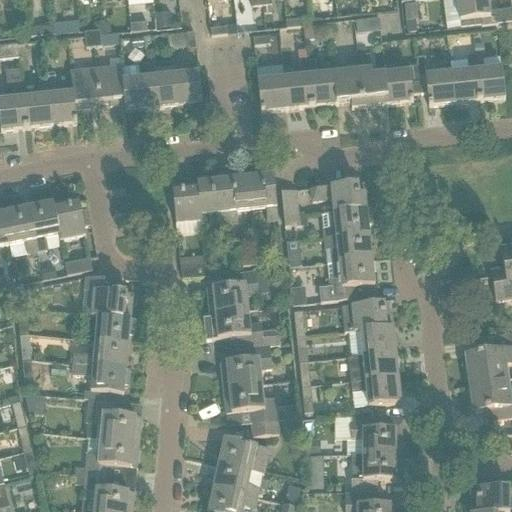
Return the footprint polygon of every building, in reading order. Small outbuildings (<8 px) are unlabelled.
[(250,0),(251,10),(263,9),(261,0),(250,0)] [(270,0),(261,0),(263,9),(271,8),(270,0)] [(487,0),(442,0),(443,0),(444,0),(456,0),(459,24),(460,31),(481,29),(497,27),(496,19),(490,20),(489,14),(487,0)] [(287,32),(303,30),(301,22),(286,24),(287,32)] [(146,25),(130,26),(131,35),(147,34),(146,25)] [(211,39),(237,36),(236,29),(210,32),(211,39)] [(93,51),(101,50),(99,33),(92,34),(93,51)] [(86,51),(93,51),(92,34),(84,35),(86,51)] [(188,52),(196,51),(194,35),(186,36),(188,52)] [(253,49),(270,47),(269,39),(253,41),(253,49)] [(142,40),(131,41),(132,51),(143,50),(142,40)] [(0,63),(18,61),(17,47),(0,49),(0,63)] [(145,53),(146,65),(154,64),(152,52),(145,53)] [(393,77),(371,79),(369,57),(364,58),(369,110),(396,107),(393,77)] [(483,73),(483,61),(482,57),(473,58),(478,105),(505,102),(501,71),(483,73)] [(351,112),(369,110),(364,58),(349,59),(351,75),(338,77),(341,107),(350,106),(351,112)] [(451,108),(478,105),(473,58),(467,59),(468,75),(447,77),(451,108)] [(447,77),(426,79),(424,60),(418,61),(422,96),(427,96),(428,110),(451,108),(447,77)] [(412,98),(422,96),(418,61),(416,61),(417,69),(409,70),(409,75),(393,77),(396,107),(413,105),(412,98)] [(300,80),(284,82),(288,113),(314,110),(310,63),(307,64),(299,65),(300,80)] [(338,77),(316,79),(314,63),(310,63),(314,110),(341,107),(338,77)] [(154,64),(146,65),(151,112),(176,109),(173,79),(155,80),(154,71),(154,64)] [(126,115),(151,112),(146,65),(138,66),(140,82),(123,84),(121,70),(126,115)] [(125,115),(126,115),(121,70),(96,72),(99,105),(108,104),(109,109),(124,108),(125,115)] [(90,106),(99,105),(96,72),(70,75),(76,127),(77,127),(75,113),(90,111),(90,106)] [(51,130),(76,127),(70,75),(72,96),(55,98),(54,82),(46,83),(51,130)] [(176,109),(202,107),(198,76),(173,79),(176,109)] [(260,116),(287,113),(284,82),(257,85),(260,116)] [(25,133),(51,130),(46,83),(38,84),(40,100),(22,102),(25,133)] [(22,102),(0,104),(0,133),(0,135),(25,133),(22,102)] [(277,223),(275,196),(273,178),(247,181),(251,213),(264,212),(265,224),(277,223)] [(236,215),(251,213),(247,181),(222,184),(227,229),(238,228),(236,215)] [(216,231),(227,229),(222,184),(197,186),(200,219),(214,217),(216,231)] [(200,219),(197,186),(171,189),(176,227),(201,225),(200,219)] [(331,217),(366,213),(363,187),(310,192),(312,206),(330,204),(331,217)] [(298,220),(297,214),(295,194),(280,196),(283,222),(298,220)] [(87,213),(80,215),(78,201),(53,206),(59,240),(60,240),(61,244),(85,239),(83,230),(90,229),(87,213)] [(44,243),(59,240),(53,206),(27,211),(36,256),(47,254),(44,243)] [(12,261),(36,256),(27,211),(3,216),(12,261)] [(323,243),(368,238),(366,213),(331,217),(320,218),(323,243)] [(11,261),(12,261),(3,216),(0,216),(0,251),(9,250),(11,261)] [(284,231),(299,230),(298,220),(283,222),(284,231)] [(325,268),(371,263),(368,238),(323,243),(324,255),(325,268)] [(289,271),(302,270),(299,245),(286,246),(289,271)] [(270,268),(281,266),(279,246),(268,248),(270,268)] [(511,251),(500,254),(504,278),(491,280),(495,305),(511,302),(511,251)] [(238,271),(256,269),(254,258),(237,260),(238,271)] [(66,280),(92,274),(89,261),(63,266),(66,280)] [(328,290),(320,291),(321,306),(329,305),(337,305),(357,303),(356,290),(374,288),(371,263),(326,268),(328,290)] [(206,267),(180,270),(181,282),(201,280),(207,280),(206,267)] [(247,300),(258,299),(256,274),(229,277),(230,290),(206,292),(209,318),(248,314),(247,300)] [(120,296),(121,284),(85,281),(84,293),(92,294),(89,319),(130,323),(132,297),(120,296)] [(42,303),(25,302),(24,295),(15,296),(17,314),(26,313),(41,314),(42,303)] [(349,309),(341,310),(344,337),(352,336),(392,331),(390,305),(370,307),(349,309)] [(19,340),(28,339),(26,313),(17,314),(19,340)] [(261,328),(249,329),(248,314),(209,318),(209,320),(203,321),(203,322),(206,343),(211,343),(236,341),(237,353),(269,350),(279,349),(278,334),(261,336),(261,328)] [(296,342),(305,341),(302,315),(293,316),(296,342)] [(89,319),(89,320),(97,321),(94,345),(128,348),(128,340),(133,341),(135,324),(130,323),(89,319)] [(361,360),(395,356),(392,331),(352,336),(359,335),(361,360)] [(22,365),(31,364),(28,339),(19,340),(22,365)] [(298,366),(307,365),(305,341),(296,342),(298,366)] [(125,373),(128,348),(94,345),(93,360),(74,358),(73,368),(125,373)] [(261,375),(271,374),(269,350),(237,353),(238,365),(220,367),(223,393),(262,389),(261,375)] [(511,369),(511,352),(465,359),(470,388),(507,382),(505,370),(511,369)] [(350,387),(398,381),(395,356),(361,360),(347,361),(350,387)] [(24,391),(33,390),(31,364),(22,365),(24,391)] [(301,392),(310,391),(307,365),(298,366),(301,392)] [(73,368),(71,379),(90,381),(89,395),(83,395),(82,403),(87,403),(98,404),(118,406),(119,398),(123,398),(125,373),(73,368)] [(366,410),(400,406),(398,381),(350,387),(351,397),(365,396),(366,410)] [(511,395),(509,396),(507,382),(470,388),(474,416),(489,413),(491,424),(511,420),(511,395)] [(275,402),(263,403),(262,389),(223,393),(225,418),(250,415),(251,429),(277,426),(275,402)] [(304,417),(313,416),(310,391),(301,392),(304,417)] [(48,413),(46,397),(28,399),(30,415),(48,413)] [(118,406),(98,404),(87,403),(85,428),(100,429),(98,443),(139,447),(141,421),(117,419),(118,406)] [(17,433),(25,431),(19,406),(10,408),(17,433)] [(349,443),(345,443),(345,460),(349,460),(361,460),(401,460),(401,433),(377,433),(377,420),(357,420),(349,421),(349,443)] [(252,441),(279,438),(277,426),(251,429),(252,441)] [(22,457),(31,455),(25,431),(17,433),(22,457)] [(269,452),(244,446),(224,442),(218,469),(251,476),(251,475),(263,478),(269,452)] [(136,472),(139,447),(98,443),(97,457),(85,456),(84,473),(74,472),(74,479),(111,483),(112,470),(136,472)] [(28,481),(37,479),(31,455),(22,457),(28,481)] [(350,474),(350,495),(344,496),(344,498),(371,497),(377,497),(377,484),(401,484),(401,460),(361,460),(349,460),(350,474)] [(318,462),(309,462),(309,477),(319,476),(318,462)] [(248,489),(251,476),(218,469),(213,494),(256,503),(259,491),(248,489)] [(110,494),(111,483),(74,479),(74,484),(83,485),(82,502),(93,502),(92,511),(132,511),(134,496),(110,494)] [(508,511),(508,492),(508,491),(470,492),(470,511),(508,511)] [(254,511),(256,503),(213,494),(208,511),(242,511),(244,509),(254,511)] [(395,511),(396,508),(371,509),(371,497),(344,498),(343,511),(395,511)] [(286,501),(284,509),(294,511),(296,504),(286,501)] [(0,503),(0,511),(8,511),(6,502),(0,503)]
